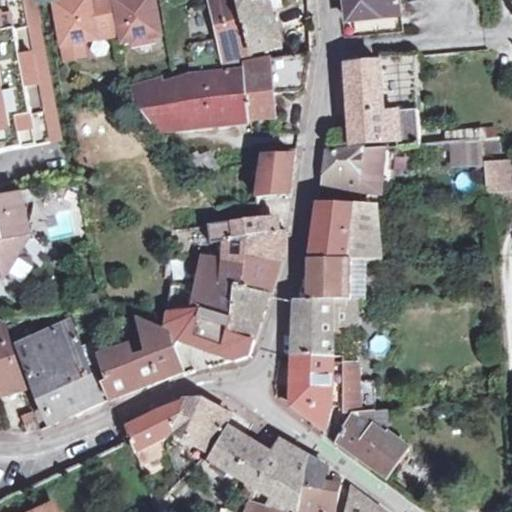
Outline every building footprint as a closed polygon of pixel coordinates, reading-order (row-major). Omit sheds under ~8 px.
[(16,0),(0,3),(0,152),(61,141),(33,0),(16,0)] [(90,0),(78,0),(75,1),(56,4),(67,60),(86,56),(83,42),(99,39),(92,6),(90,0)] [(157,0),(119,0),(116,1),(124,44),(164,37),(157,0)] [(284,47),(273,9),(269,0),(210,0),(212,6),(214,14),(219,40),(192,45),(197,72),(203,70),(239,66),(238,62),(269,56),(268,52),(284,47)] [(400,0),(348,0),(351,22),(344,23),(345,38),(366,36),(364,22),(403,17),(400,0)] [(110,3),(92,6),(99,39),(116,36),(110,3)] [(404,32),(403,17),(364,22),(366,36),(404,32)] [(184,57),(191,56),(190,48),(183,50),(184,57)] [(354,144),(389,141),(384,64),(382,63),(382,55),(378,55),(347,58),(348,67),(349,67),(354,144)] [(411,57),(392,56),(382,55),(382,63),(384,64),(389,141),(399,141),(398,112),(401,112),(420,110),(416,57),(411,57)] [(247,72),(253,121),(278,119),(276,95),(306,93),(312,56),(272,60),(246,65),(247,72)] [(165,85),(165,81),(165,80),(129,90),(159,130),(241,122),(250,121),(253,121),(247,72),(192,77),(165,85)] [(423,146),(420,110),(401,112),(398,112),(399,141),(400,148),(423,146)] [(499,128),(488,129),(489,140),(499,139),(499,128)] [(447,144),(485,140),(489,140),(488,129),(446,133),(447,144)] [(499,139),(489,140),(485,140),(486,152),(500,150),(499,139)] [(365,151),(360,193),(365,193),(370,150),(365,151)] [(265,152),(264,157),(259,198),(292,196),(297,156),(298,151),(265,152)] [(360,193),(365,151),(330,154),(329,164),(327,176),(340,176),(340,192),(360,193)] [(198,156),(201,161),(210,157),(207,152),(198,156)] [(210,157),(201,161),(187,167),(197,179),(219,171),(213,156),(210,157)] [(511,162),(488,164),(490,191),(511,189),(511,162)] [(340,176),(327,176),(324,192),(340,192),(340,176)] [(23,193),(0,197),(0,222),(2,232),(0,232),(0,273),(6,277),(32,235),(23,193)] [(351,261),(357,213),(357,211),(322,209),(314,262),(320,262),(343,261),(351,261)] [(353,261),(363,261),(366,261),(384,261),(380,213),(357,213),(351,261),(353,261)] [(263,235),(261,220),(245,222),(213,227),(214,245),(228,242),(226,262),(210,259),(203,299),(196,293),(180,284),(174,283),(168,314),(170,314),(199,313),(199,311),(232,321),(240,292),(224,289),(227,263),(247,267),(250,259),(282,264),(290,232),(286,233),(263,235)] [(224,289),(240,292),(271,296),(282,264),(250,259),(247,267),(227,263),(224,289)] [(352,302),(353,261),(351,261),(343,261),(320,262),(320,302),(334,302),(352,302)] [(362,302),(363,261),(353,261),(352,302),(358,302),(362,302)] [(268,307),(271,296),(240,292),(232,321),(229,335),(256,343),(268,307)] [(296,357),(336,357),(345,357),(360,358),(358,302),(352,302),(334,302),(320,302),(300,302),(300,304),(296,357)] [(229,335),(232,321),(199,311),(199,313),(170,314),(167,328),(166,332),(173,334),(177,346),(181,341),(235,361),(252,357),(256,343),(229,335)] [(85,318),(73,324),(93,372),(106,366),(101,355),(93,337),(85,318)] [(173,334),(166,332),(143,323),(152,358),(146,360),(136,363),(132,351),(131,346),(101,355),(106,366),(113,381),(105,384),(112,399),(186,372),(177,346),(173,334)] [(73,324),(38,339),(22,346),(51,419),(53,424),(106,402),(93,372),(73,324)] [(22,346),(38,339),(31,325),(18,332),(16,328),(7,330),(23,379),(27,389),(36,413),(39,423),(51,419),(22,346)] [(0,331),(0,396),(27,389),(23,379),(7,330),(7,329),(0,331)] [(142,347),(132,351),(136,363),(146,360),(142,347)] [(334,409),(336,363),(336,357),(296,357),(296,363),(293,408),(310,408),(334,409)] [(375,380),(360,381),(360,363),(345,363),(346,414),(357,413),(361,412),(376,411),(375,380)] [(138,453),(159,442),(170,437),(168,431),(171,431),(177,433),(212,452),(232,416),(207,408),(185,402),(183,408),(155,418),(128,431),(132,441),(133,441),(138,453)] [(327,431),(334,409),(310,408),(310,419),(327,431)] [(376,427),(391,437),(391,409),(376,411),(376,427)] [(393,434),(391,437),(376,427),(376,411),(361,412),(357,413),(342,441),(390,477),(411,449),(393,434)] [(42,430),(39,423),(36,413),(25,417),(31,432),(42,430)] [(259,445),(247,438),(233,429),(214,461),(218,463),(215,468),(229,477),(233,472),(256,488),(276,456),(259,445)] [(164,455),(159,442),(138,453),(141,462),(164,455)] [(285,442),(276,456),(256,488),(297,510),(299,511),(305,486),(310,457),(285,442)] [(322,464),(310,457),(305,486),(324,490),(324,488),(330,469),(322,464)] [(336,511),(340,492),(324,488),(324,490),(305,486),(299,511),(297,510),(296,511),(336,511)] [(349,511),(383,511),(355,489),(349,511)] [(281,511),(252,502),(248,511),(281,511)]
